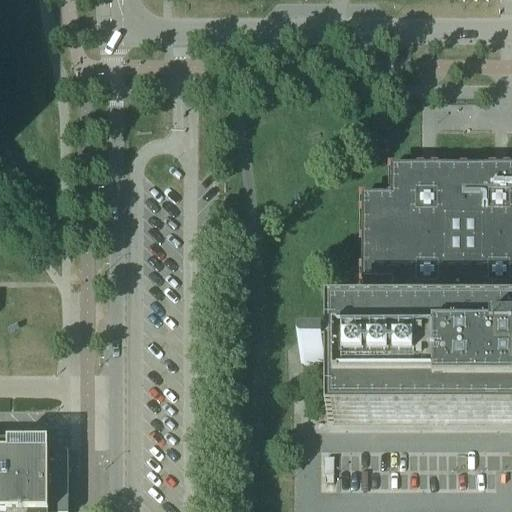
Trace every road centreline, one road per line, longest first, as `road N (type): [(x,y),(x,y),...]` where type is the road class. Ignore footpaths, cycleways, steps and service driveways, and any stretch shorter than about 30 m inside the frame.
road 1 (unclassified): [(114,511),(110,69),(120,31)]
road 2 (unclassified): [(120,31),(511,31)]
